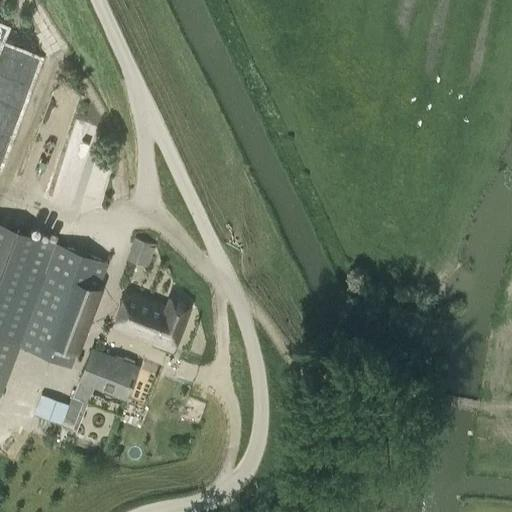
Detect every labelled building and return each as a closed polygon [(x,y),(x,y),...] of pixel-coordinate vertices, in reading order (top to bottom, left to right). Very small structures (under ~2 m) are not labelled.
[(5,32),(7,26),(0,23),(0,134),(33,42),(5,32)] [(0,173),(48,188),(78,90),(51,82),(57,62),(33,54),(0,162),(0,173)] [(101,205),(110,159),(94,156),(85,202),(101,205)] [(79,351),(102,286),(99,285),(100,283),(108,261),(57,242),(0,220),(0,391),(18,345),(18,344),(70,363),(75,350),(79,351)] [(149,265),(157,243),(134,235),(126,256),(149,265)] [(165,303),(125,289),(111,330),(174,352),(192,302),(168,294),(165,303)] [(135,364),(89,346),(76,377),(122,396),(135,364)] [(60,423),(71,428),(82,401),(71,397),(60,423)]
